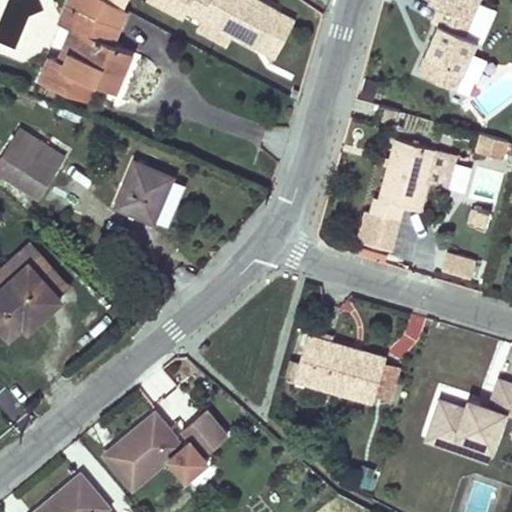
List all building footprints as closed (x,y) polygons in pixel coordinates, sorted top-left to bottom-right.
[(66,61),(60,59),(51,55),(40,80),(79,96),(87,79),(96,83),(115,91),(132,50),(112,42),(126,9),(108,0),(70,0),(68,5),(80,10),(73,28),(90,34),(82,54),(71,50),(66,61)] [(260,0),(149,0),(183,18),(188,11),(202,19),(195,32),(225,47),(232,34),(256,46),(276,8),(260,0)] [(438,23),(429,44),(433,46),(429,56),(425,54),(417,71),(456,88),(478,39),(465,33),(471,19),(479,0),(430,0),(430,2),(438,6),(431,20),(438,23)] [(80,10),(68,5),(61,23),(73,28),(80,10)] [(471,19),(465,33),(478,39),(484,24),(471,19)] [(90,34),(73,28),(60,59),(66,61),(71,50),(82,54),(90,34)] [(429,56),(433,46),(429,44),(425,54),(429,56)] [(89,100),(96,83),(87,79),(79,96),(89,100)] [(78,114),(58,105),(56,111),(76,119),(78,114)] [(12,140),(55,168),(63,156),(20,128),(12,140)] [(457,153),(397,136),(380,196),(376,195),(371,210),(399,218),(403,204),(420,208),(428,179),(447,184),(457,153)] [(55,168),(12,140),(0,159),(0,170),(38,195),(55,168)] [(511,141),(507,141),(503,157),(511,159),(511,141)] [(135,159),(117,205),(154,220),(156,217),(168,222),(184,184),(172,179),(173,175),(135,159)] [(476,164),(466,196),(495,204),(504,172),(476,164)] [(469,206),(466,225),(485,229),(488,210),(469,206)] [(359,254),(385,262),(387,253),(361,246),(359,254)] [(470,278),(476,259),(446,248),(439,267),(470,278)] [(0,323),(10,334),(23,321),(41,306),(46,311),(61,297),(29,261),(28,263),(17,251),(6,260),(17,272),(0,287),(0,323)] [(23,321),(28,327),(46,311),(41,306),(23,321)] [(330,333),(317,330),(315,335),(329,339),(330,333)] [(315,335),(307,333),(299,360),(311,363),(306,381),(343,391),(374,400),(386,356),(360,348),(359,353),(335,346),(336,341),(329,339),(315,335)] [(360,348),(336,341),(335,346),(359,353),(360,348)] [(299,360),(291,358),(286,375),(306,381),(311,363),(299,360)] [(441,398),(429,432),(455,441),(458,435),(474,441),(494,447),(506,411),(511,413),(511,381),(499,377),(490,404),(488,409),(479,406),(481,401),(469,397),(466,406),(441,398)] [(227,433),(207,410),(184,429),(203,453),(227,433)] [(184,444),(156,411),(106,452),(134,486),(184,444)] [(455,441),(429,432),(428,437),(470,452),(474,441),(458,435),(455,441)] [(109,506),(82,472),(34,511),(110,511),(107,508),(109,506)]
